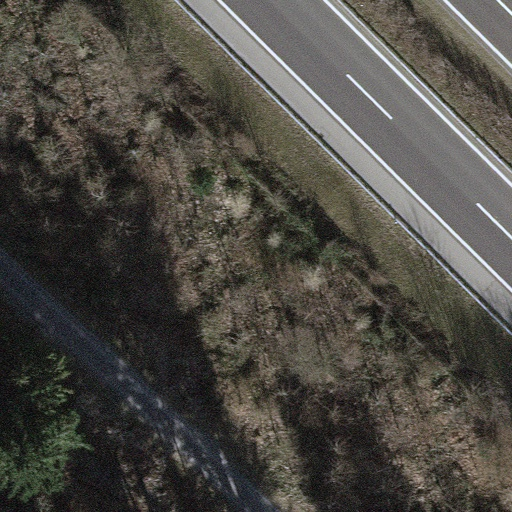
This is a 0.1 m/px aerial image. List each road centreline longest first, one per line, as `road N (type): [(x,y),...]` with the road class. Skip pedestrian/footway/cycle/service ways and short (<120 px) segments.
road 1 (track): [(0,259),(271,511)]
road 2 (motorway): [(269,0),(511,240)]
